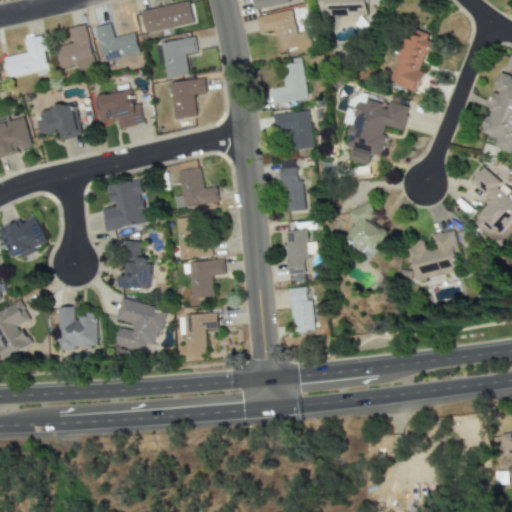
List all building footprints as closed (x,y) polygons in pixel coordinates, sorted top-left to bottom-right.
[(253,0),(255,10),(288,3),(287,0),(253,0)] [(318,0),(319,16),(365,14),(365,5),(371,4),(370,0),(318,0)] [(195,24),(190,1),(141,12),(145,34),(195,24)] [(256,16),(258,33),(274,30),(277,51),(309,46),(307,32),(294,33),(291,11),(256,16)] [(95,28),(103,63),(139,54),(134,33),(114,38),(110,24),(95,28)] [(77,71),(95,67),(86,25),(69,29),(73,44),(56,47),(60,69),(76,66),(77,71)] [(390,83),(417,91),(423,72),(420,71),(429,43),(425,41),(428,34),(407,28),(390,83)] [(25,40),(27,53),(4,58),(8,78),(36,73),(37,77),(49,74),(42,36),(25,40)] [(155,45),(158,66),(163,65),(166,80),(188,76),(184,55),(197,52),(194,38),(155,45)] [(283,87),(270,88),(272,104),(305,100),(301,62),(280,65),(283,87)] [(511,152),(511,78),(500,74),(480,132),(497,138),(494,146),(511,152)] [(170,83),(174,119),(196,117),(194,96),(206,95),(205,79),(170,83)] [(140,104),(134,105),(131,91),(96,97),(101,126),(118,123),(119,129),(144,125),(140,104)] [(408,106),(387,103),(349,96),(345,123),(349,124),(345,147),(349,148),(347,161),(368,165),(370,154),(381,156),(385,136),(382,135),(384,127),(403,130),(408,106)] [(81,137),(74,104),(40,111),(43,121),(36,123),(39,136),(59,131),(61,141),(81,137)] [(292,150),(311,148),(306,110),(272,115),(274,132),(289,130),(292,150)] [(0,123),(0,157),(32,148),(23,117),(0,123)] [(302,210),(301,180),(295,180),(294,160),(280,161),(283,211),(302,210)] [(181,196),(173,197),(174,208),(218,203),(216,188),(203,189),(200,168),(191,169),(190,163),(177,164),(181,196)] [(511,224),(511,199),(511,200),(497,188),(501,182),(482,167),(470,182),(491,200),(475,220),(499,240),(511,224)] [(105,232),(147,224),(141,194),(142,194),(140,180),(108,186),(111,203),(115,202),(116,208),(101,210),(105,232)] [(347,212),(355,229),(348,232),(360,260),(391,246),(384,229),(379,231),(367,203),(347,212)] [(13,260),(48,245),(35,216),(1,231),(13,260)] [(212,257),(211,242),(200,243),(198,218),(176,219),(178,259),(212,257)] [(306,282),(304,230),(285,231),(287,283),(306,282)] [(414,280),(460,271),(452,230),(431,235),(433,246),(425,248),(424,242),(406,245),(414,280)] [(150,289),(151,259),(140,258),(141,242),(124,241),(123,266),(127,267),(127,277),(121,276),(121,288),(150,289)] [(213,298),(212,276),(224,275),(224,261),(182,263),(183,275),(190,274),(191,299),(213,298)] [(288,289),(293,333),(313,331),(308,287),(288,289)] [(164,310),(121,299),(116,320),(134,325),(132,331),(120,328),(116,346),(143,353),(145,344),(156,347),(164,310)] [(31,320),(19,301),(0,312),(0,351),(6,361),(31,345),(20,327),(31,320)] [(59,308),(60,352),(77,351),(77,348),(98,348),(97,318),(76,319),(75,308),(59,308)] [(206,354),(205,330),(218,329),(217,314),(178,316),(179,335),(185,335),(186,355),(206,354)] [(511,432),(500,434),(503,455),(511,454),(511,432)]
